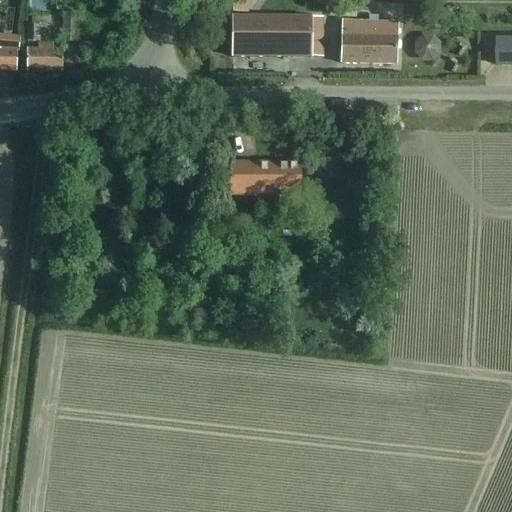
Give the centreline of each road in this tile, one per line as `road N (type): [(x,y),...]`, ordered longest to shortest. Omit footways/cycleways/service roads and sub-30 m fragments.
road 1 (track): [(41,108),(0,475)]
road 2 (unclassified): [(511,95),(212,93),(156,83)]
road 3 (tertiary): [(0,113),(156,83)]
